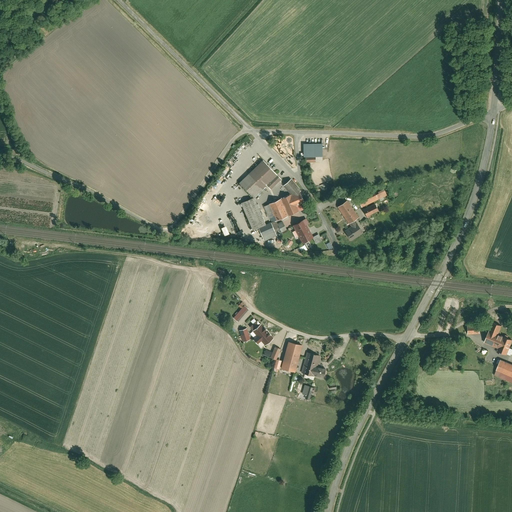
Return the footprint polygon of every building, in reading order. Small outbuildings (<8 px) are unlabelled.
[(322,143),(302,144),(303,157),(305,157),(305,163),(314,163),(314,157),(322,157),(322,143)] [(249,150),(247,148),(245,146),(242,146),(239,146),(236,148),(235,151),(234,154),(235,157),(237,159),(239,161),(243,161),(245,161),(248,159),(250,156),(250,153),(249,150)] [(277,175),(261,159),(237,182),(252,198),(265,185),(270,190),(281,180),(280,179),(284,175),(280,172),(277,175)] [(269,218),(271,222),(275,221),(304,209),(298,192),(301,189),(291,178),(282,186),(290,195),(267,204),(272,216),(269,218)] [(363,198),(367,205),(373,202),(386,195),(383,189),(376,192),(377,193),(375,194),(374,193),(363,198)] [(213,200),(222,204),(225,197),(216,193),(213,200)] [(271,222),(265,225),(253,197),(252,198),(239,203),(251,230),(258,227),(263,241),(280,234),(275,221),(271,222)] [(355,222),(354,221),(358,218),(346,200),(335,207),(348,225),(349,226),(343,231),(350,241),(357,237),(362,233),(355,222)] [(366,217),(378,211),(374,203),(362,209),(366,217)] [(305,218),(291,226),(301,244),(312,238),(305,225),(308,224),(305,218)] [(232,318),(236,321),(245,312),(241,309),(232,318)] [(493,319),(485,340),(499,346),(498,348),(508,352),(508,351),(511,345),(511,342),(511,336),(499,331),(503,322),(493,319)] [(273,338),(260,323),(251,331),(264,346),(273,338)] [(249,340),(245,329),(237,331),(241,342),(249,340)] [(294,372),(301,345),(287,341),(280,368),(294,372)] [(275,361),(280,348),(273,346),(271,352),(265,349),(262,355),(275,361)] [(319,356),(305,352),(300,374),(322,379),(325,368),(317,366),(319,356)] [(511,360),(501,356),(494,373),(506,378),(511,380),(511,360)] [(311,397),(314,387),(310,386),(309,388),(305,386),(302,394),(311,397)]
